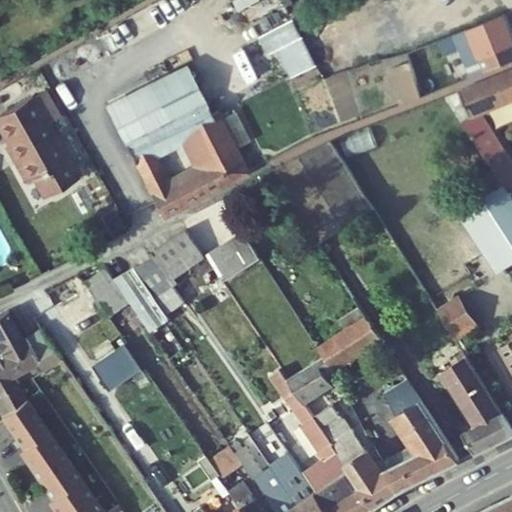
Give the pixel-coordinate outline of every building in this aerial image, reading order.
[(384,0),(390,22),(418,16),(414,0),(384,0)] [(511,55),(511,33),(503,10),(407,49),(412,62),(455,44),(467,74),(511,55)] [(186,64),(107,105),(124,139),(204,99),(186,64)] [(484,111),(511,98),(511,85),(507,72),(456,92),(483,134),(494,126),(484,111)] [(85,176),(38,95),(1,117),(24,157),(20,160),(32,180),(37,177),(49,197),(85,176)] [(236,137),(224,115),(215,120),(204,99),(124,139),(161,217),(260,164),(242,134),(236,137)] [(345,163),(330,140),(279,168),(308,211),(336,196),(324,176),(345,163)] [(358,184),(345,163),(324,176),(336,196),(358,184)] [(271,173),(299,216),(308,211),(279,168),(271,173)] [(370,201),(358,184),(336,196),(308,211),(321,232),(370,201)] [(313,237),(321,232),(308,211),(299,216),(313,237)] [(501,226),(495,217),(476,229),(482,238),(501,226)] [(511,218),(501,226),(482,238),(511,285),(511,218)] [(176,274),(206,254),(189,229),(159,249),(176,274)] [(260,258),(242,231),(207,255),(225,282),(260,258)] [(183,298),(155,256),(135,267),(152,294),(164,311),(183,298)] [(134,306),(152,294),(135,267),(115,278),(134,306)] [(125,306),(101,271),(85,282),(110,317),(125,306)] [(430,288),(383,319),(391,331),(416,314),(483,417),(486,416),(492,427),(473,440),(483,455),(511,444),(511,416),(471,353),(465,342),(445,311),(430,288)] [(484,330),(464,299),(445,311),(465,342),(480,332),(484,330)] [(13,374),(38,360),(28,341),(26,342),(23,338),(6,309),(0,312),(0,392),(18,383),(13,374)] [(388,345),(373,322),(324,353),(331,362),(339,376),(388,345)] [(61,358),(42,329),(23,338),(26,342),(28,341),(38,360),(43,368),(61,358)] [(480,332),(465,342),(471,353),(487,343),(480,332)] [(511,358),(511,333),(502,340),(511,358)] [(126,341),(92,362),(108,389),(143,369),(126,341)] [(345,384),(339,376),(331,362),(296,384),(311,406),(345,384)] [(0,392),(0,403),(5,411),(27,397),(18,383),(0,392)] [(466,463),(413,383),(390,398),(427,456),(393,478),(405,496),(466,463)] [(331,511),(379,511),(380,511),(337,445),(311,406),(296,384),(288,390),(328,450),(318,457),(329,476),(314,486),(331,511)] [(58,511),(103,511),(27,397),(5,411),(2,413),(23,446),(21,447),(31,461),(29,463),(51,496),(49,497),(58,511)] [(380,511),(405,496),(393,478),(389,480),(357,432),(337,445),(380,511)] [(303,511),(296,502),(291,507),(252,450),(242,457),(280,511),(303,511)] [(331,511),(314,486),(295,459),(276,472),(296,502),(303,511),(331,511)] [(251,511),(259,507),(240,478),(229,485),(247,511),(251,511)] [(103,511),(122,511),(117,503),(103,511)] [(511,511),(511,503),(492,511),(511,511)]
